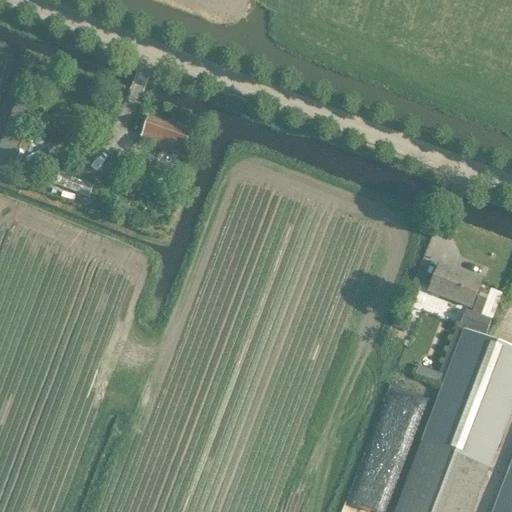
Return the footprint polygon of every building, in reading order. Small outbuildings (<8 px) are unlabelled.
[(0,148),(0,172),(11,176),(38,101),(20,94),(0,148)] [(182,158),(192,132),(151,117),(142,143),(182,158)] [(65,173),(60,185),(94,199),(99,187),(65,173)] [(472,308),(483,281),(440,264),(429,291),(472,308)] [(424,282),(415,279),(404,311),(413,314),(424,282)] [(401,310),(395,327),(411,332),(417,315),(413,314),(404,311),(401,310)] [(468,311),(461,327),(485,336),(492,321),(468,311)] [(511,347),(464,329),(395,511),(473,511),(511,411),(511,347)] [(511,511),(511,466),(508,478),(494,511),(511,511)]
